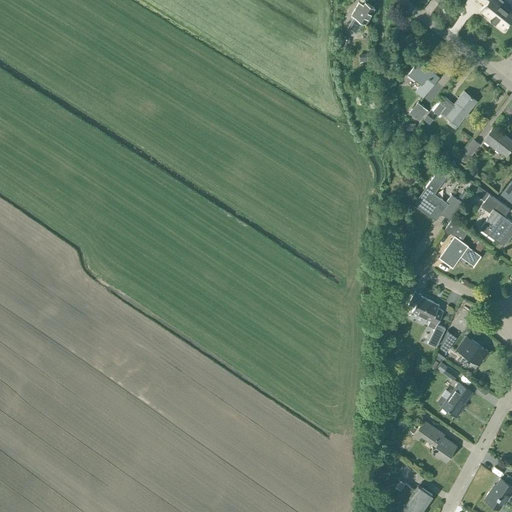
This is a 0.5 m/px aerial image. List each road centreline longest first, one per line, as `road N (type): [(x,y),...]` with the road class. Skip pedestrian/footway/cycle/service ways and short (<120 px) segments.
road 1 (residential): [(444,511),(511,385)]
road 2 (residential): [(511,86),(400,0)]
